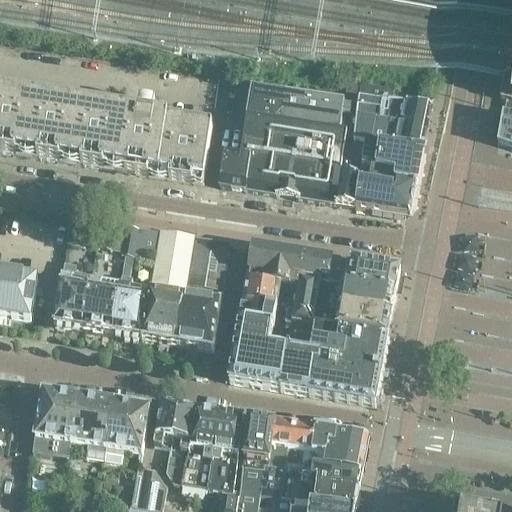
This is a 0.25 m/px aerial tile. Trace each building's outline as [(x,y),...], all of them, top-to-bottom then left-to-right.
[(511,0),(377,0),(511,23),(511,0)] [(253,89),(248,120),(341,135),(345,103),(287,94),(253,89)] [(0,155),(203,187),(212,130),(153,120),(155,107),(141,104),(139,118),(0,95),(0,155)] [(359,99),(357,118),(354,146),(380,150),(423,156),(423,153),(432,111),(359,99)] [(497,148),(499,148),(511,152),(511,118),(503,117),(497,148)] [(334,195),(337,177),(343,178),(349,136),(341,135),(248,120),(242,160),(251,162),(246,194),(335,208),(338,196),(334,195)] [(361,186),(357,212),(406,220),(414,215),(419,193),(419,194),(427,154),(423,153),(423,156),(380,150),(376,173),(397,178),(395,187),(398,187),(397,192),(361,186)] [(226,152),(220,190),(246,194),(251,162),(242,160),(242,161),(241,161),(242,155),(226,152)] [(338,196),(335,208),(357,212),(361,186),(361,181),(343,178),(337,177),(334,195),(338,196)] [(511,190),(485,186),(456,350),(511,359),(511,190)] [(101,227),(74,223),(69,249),(98,254),(102,228),(101,228),(101,227)] [(126,232),(122,258),(127,259),(123,284),(121,297),(115,338),(143,343),(150,295),(151,295),(151,290),(130,287),(138,232),(126,231),(126,232)] [(196,241),(160,236),(151,290),(151,295),(187,301),(188,289),(196,241)] [(196,241),(188,289),(224,295),(231,246),(196,241)] [(255,251),(249,283),(253,283),(252,284),(299,292),(301,284),(306,259),(255,251)] [(306,259),(301,284),(320,286),(321,281),(331,283),(334,268),(335,264),(306,259)] [(331,288),(344,290),(349,291),(397,299),(401,279),(398,274),(389,273),(368,269),(347,266),(344,278),(332,278),(331,288)] [(60,296),(55,329),(84,334),(91,292),(93,280),(77,277),(77,269),(65,267),(62,288),(61,287),(59,296),(60,296)] [(11,278),(0,276),(0,320),(3,321),(11,278)] [(11,278),(3,321),(33,326),(38,294),(40,282),(11,278)] [(94,280),(91,292),(84,334),(104,337),(115,338),(121,297),(123,285),(94,280)] [(249,283),(245,305),(295,313),(299,292),(252,284),(253,283),(249,283)] [(299,292),(295,313),(293,328),(314,332),(320,296),(321,287),(322,286),(320,286),(301,284),(299,292)] [(187,301),(179,348),(215,354),(224,295),(188,289),(187,301)] [(344,290),(340,312),(393,320),(397,299),(349,291),(344,290)] [(150,295),(143,343),(179,348),(187,301),(151,295),(150,295)] [(295,313),(245,305),(230,386),(377,408),(389,344),(336,335),(314,332),(293,328),(295,313)] [(340,312),(336,335),(389,344),(389,342),(393,320),(340,312)] [(80,400),(44,394),(33,458),(52,460),(54,445),(72,447),(80,400)] [(80,400),(72,447),(69,463),(73,464),(76,448),(89,450),(87,462),(105,465),(106,462),(108,453),(115,405),(80,400)] [(115,405),(108,453),(106,462),(123,464),(123,466),(141,469),(151,410),(115,405)] [(162,411),(155,447),(155,449),(171,452),(172,450),(178,411),(162,408),(162,411)] [(178,411),(172,450),(191,453),(197,414),(178,411)] [(186,468),(182,490),(208,494),(221,417),(214,416),(215,416),(199,413),(199,414),(197,414),(191,453),(188,468),(186,468)] [(208,494),(223,497),(234,499),(234,497),(239,459),(244,421),(221,417),(208,494)] [(241,492),(240,498),(238,511),(258,511),(265,470),(269,471),(270,461),(272,450),(275,426),(256,423),(251,457),(244,456),(241,492)] [(275,426),(272,450),(287,452),(299,454),(313,456),(316,434),(315,434),(315,432),(275,426)] [(316,434),(313,456),(311,468),(325,471),(363,477),(370,441),(315,432),(315,434),(316,434)] [(172,450),(171,452),(167,476),(175,488),(182,490),(186,468),(188,468),(191,453),(172,450)] [(287,464),(284,477),(334,485),(334,489),(360,493),(363,477),(325,471),(311,468),(287,464)] [(139,471),(131,511),(163,511),(167,493),(156,474),(139,471)] [(334,489),(334,485),(284,477),(281,503),(315,506),(354,511),(356,511),(360,493),(334,489)] [(265,480),(262,499),(279,502),(282,482),(265,480)] [(223,497),(220,511),(238,511),(240,498),(234,497),(234,499),(223,497)] [(259,511),(354,511),(315,506),(281,503),(280,503),(262,501),(259,511)]
